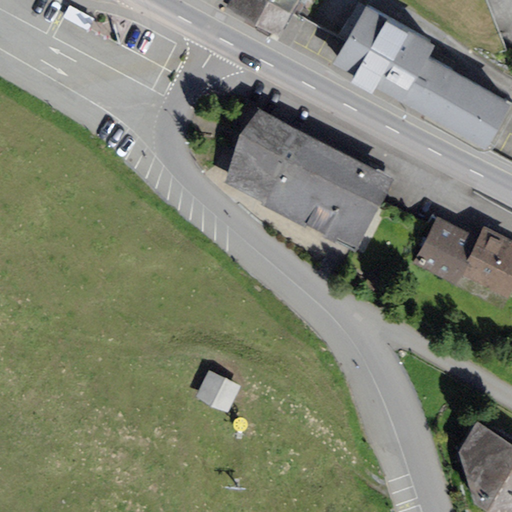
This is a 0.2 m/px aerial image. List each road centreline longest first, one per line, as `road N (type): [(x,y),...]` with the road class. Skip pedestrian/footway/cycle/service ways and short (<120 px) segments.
road 1 (residential): [(215,37),(169,111),(162,142),(173,172),(335,316)]
road 2 (secondary): [(215,37),(511,189)]
road 3 (residential): [(335,316),(373,382),(424,511)]
road 4 (residential): [(335,316),(442,357),(511,398)]
